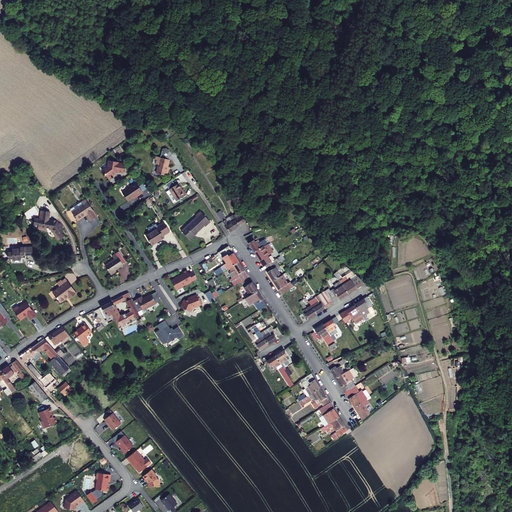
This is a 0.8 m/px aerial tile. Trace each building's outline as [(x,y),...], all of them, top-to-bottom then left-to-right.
[(157,164),(156,172),(168,175),(169,167),(166,166),(167,158),(155,155),(154,163),(157,164)] [(108,163),(102,169),(108,177),(112,174),(111,173),(116,169),(123,170),(124,161),(117,160),(108,159),(108,162),(108,163)] [(186,192),(183,187),(182,186),(178,180),(175,182),(172,177),(165,182),(176,199),(186,192)] [(142,190),(136,181),(121,190),(127,199),(138,192),(138,193),(142,190)] [(70,209),(77,218),(86,212),(90,218),(98,213),(86,196),(81,199),(82,201),(70,209)] [(35,216),(34,223),(38,224),(38,229),(42,230),(43,226),(51,228),(53,231),(52,232),(58,239),(64,235),(62,231),(64,230),(62,227),(63,226),(61,222),(59,223),(57,220),(49,219),(51,210),(42,209),(41,217),(35,216)] [(196,215),(181,229),(189,237),(195,232),(194,231),(203,222),(205,224),(210,219),(200,209),(195,213),(196,215)] [(222,211),(218,213),(229,230),(244,221),(239,211),(234,215),(232,212),(230,214),(232,217),(228,219),(222,211)] [(158,228),(145,237),(151,245),(164,237),(163,235),(170,230),(164,221),(156,226),(158,228)] [(155,224),(142,232),(145,237),(158,228),(156,226),(155,224)] [(251,234),(245,238),(252,249),(261,244),(257,237),(254,239),(251,234)] [(9,250),(9,255),(14,255),(14,257),(23,256),(23,254),(23,251),(28,251),(35,251),(35,244),(19,244),(19,246),(13,246),(13,250),(9,250)] [(264,249),(261,244),(252,249),(257,257),(264,252),(262,250),(264,249)] [(105,264),(112,273),(117,269),(116,267),(127,260),(120,250),(112,255),(114,258),(105,264)] [(232,251),(225,256),(227,258),(224,260),(228,265),(237,259),(232,251)] [(248,275),(237,259),(228,265),(231,270),(234,269),(241,279),(248,275)] [(274,267),(267,272),(272,279),(281,274),(277,268),(275,269),(274,267)] [(189,271),(187,268),(183,270),(184,271),(182,272),(181,272),(175,275),(175,276),(171,278),(177,288),(183,285),(182,284),(187,282),(191,280),(191,279),(197,276),(194,269),(189,271)] [(287,283),(281,274),(272,279),(282,295),(294,287),(290,281),(287,283)] [(346,276),(333,284),(335,288),(348,280),(346,276)] [(63,284),(56,290),(63,300),(70,295),(72,298),(79,292),(68,278),(62,282),(63,284)] [(206,283),(210,288),(217,283),(214,278),(206,283)] [(243,287),(248,295),(257,289),(252,281),(243,287)] [(352,291),(346,282),(328,293),(335,303),(352,291)] [(262,297),(257,289),(248,295),(253,303),(262,297)] [(325,289),(319,294),(328,307),(335,303),(328,293),(325,289)] [(211,293),(209,290),(205,293),(210,303),(216,300),(214,297),(219,294),(216,290),(211,293)] [(104,310),(108,309),(109,312),(111,311),(120,328),(131,322),(129,318),(138,314),(131,300),(127,292),(101,304),(104,310)] [(183,298),(180,305),(190,309),(192,305),(194,304),(195,305),(197,304),(198,303),(202,301),(199,295),(198,295),(197,292),(188,296),(189,297),(185,298),(183,298)] [(143,313),(141,311),(155,303),(151,294),(141,299),(140,295),(136,298),(131,300),(138,314),(138,315),(139,315),(143,313)] [(327,308),(322,301),(321,302),(317,296),(310,300),(312,304),(313,305),(318,314),(327,308)] [(367,296),(359,301),(365,310),(371,307),(370,305),(372,303),(367,296)] [(20,309),(16,312),(21,318),(25,315),(28,319),(41,309),(36,301),(23,311),(20,309)] [(359,301),(351,307),(356,314),(358,313),(360,314),(365,310),(359,301)] [(318,314),(313,305),(304,311),(310,319),(318,314)] [(334,318),(326,324),(331,333),(337,329),(336,328),(339,326),(334,318)] [(86,319),(83,322),(83,323),(75,330),(82,338),(86,342),(87,342),(91,339),(91,337),(88,333),(94,328),(86,319)] [(168,330),(162,322),(154,327),(157,331),(160,329),(161,332),(164,329),(166,332),(168,330)] [(75,337),(64,324),(50,335),(57,343),(69,333),(73,338),(75,337)] [(326,324),(317,330),(322,337),(324,335),(325,337),(331,333),(326,324)] [(260,331),(265,337),(270,346),(278,340),(274,334),(276,333),(270,325),(260,331)] [(181,337),(175,328),(171,331),(169,329),(168,330),(166,332),(164,329),(161,332),(160,329),(157,331),(153,334),(160,345),(164,343),(165,344),(174,338),(176,340),(181,337)] [(46,336),(22,353),(26,358),(33,353),(36,358),(41,354),(38,350),(45,344),(49,340),(46,336)] [(260,343),(258,345),(262,351),(270,346),(265,337),(259,341),(260,343)] [(54,356),(59,352),(49,340),(45,344),(54,356)] [(287,350),(278,356),(284,365),(287,370),(294,365),(289,359),(292,357),(287,350)] [(62,371),(70,365),(59,352),(54,356),(51,358),(62,371)] [(278,356),(269,362),(274,369),(277,367),(278,369),(284,365),(278,356)] [(81,358),(74,364),(81,372),(88,366),(81,358)] [(15,359),(11,363),(17,370),(15,372),(22,380),(27,377),(20,368),(22,366),(15,359)] [(338,378),(347,372),(344,367),(341,369),(335,359),(327,363),(338,378)] [(11,363),(2,369),(8,378),(15,372),(17,370),(11,363)] [(88,366),(81,372),(86,378),(93,372),(88,366)] [(2,369),(0,370),(0,380),(3,379),(8,386),(3,390),(7,396),(16,389),(8,378),(2,369)] [(38,369),(33,372),(46,387),(56,379),(50,371),(44,376),(38,369)] [(323,388),(312,371),(301,379),(308,389),(305,391),(309,397),(314,394),(323,388)] [(350,377),(347,372),(338,378),(343,386),(350,382),(348,379),(350,377)] [(29,387),(42,402),(48,396),(36,381),(29,387)] [(348,393),(357,387),(353,381),(343,387),(348,393)] [(58,388),(65,396),(73,390),(66,382),(58,388)] [(362,391),(358,386),(357,387),(348,393),(356,406),(366,400),(369,398),(364,390),(362,391)] [(328,396),(323,388),(314,394),(318,400),(320,398),(322,401),(328,396)] [(16,399),(24,395),(22,390),(14,394),(16,399)] [(370,405),(366,400),(356,406),(361,414),(368,409),(367,407),(370,405)] [(289,408),(293,414),(301,408),(297,402),(289,408)] [(342,417),(333,403),(322,410),(332,424),(333,423),(342,417)] [(49,413),(47,409),(36,414),(39,422),(38,422),(41,430),(55,424),(52,419),(51,420),(48,414),(49,413)] [(105,424),(111,432),(118,425),(110,415),(102,421),(104,425),(105,424)] [(346,423),(342,417),(333,423),(336,427),(338,426),(340,428),(346,423)] [(340,428),(336,433),(338,435),(349,427),(347,425),(341,430),(340,428)] [(312,444),(320,438),(315,431),(307,437),(312,444)] [(130,448),(130,447),(122,437),(118,440),(113,443),(113,444),(115,447),(116,447),(118,450),(117,451),(121,456),(130,448)] [(128,464),(136,474),(148,464),(145,460),(142,462),(133,452),(124,460),(127,464),(128,464)] [(29,453),(26,455),(32,463),(40,457),(37,454),(32,457),(29,453)] [(153,476),(149,471),(140,478),(143,482),(144,482),(145,484),(146,488),(157,487),(156,480),(155,481),(152,478),(153,476)] [(107,483),(108,476),(96,474),(94,475),(94,480),(95,481),(93,491),(105,493),(106,487),(105,487),(105,486),(103,486),(104,483),(107,483)] [(67,498),(63,501),(62,510),(73,511),(74,507),(76,506),(81,502),(74,492),(67,497),(67,498)] [(167,495),(158,502),(166,511),(175,505),(167,495)] [(125,507),(128,511),(135,511),(141,508),(134,499),(131,502),(125,507)] [(54,511),(48,503),(36,511),(54,511)]
